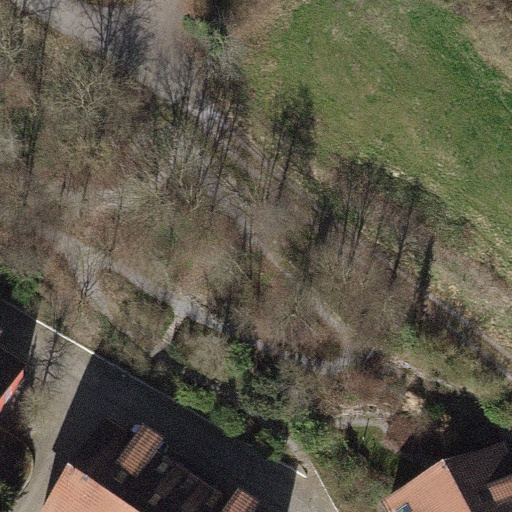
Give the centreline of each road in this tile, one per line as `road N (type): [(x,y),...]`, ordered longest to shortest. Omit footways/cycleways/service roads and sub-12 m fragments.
road 1 (track): [(174,0),(175,63),(511,361)]
road 2 (residential): [(63,0),(175,63)]
